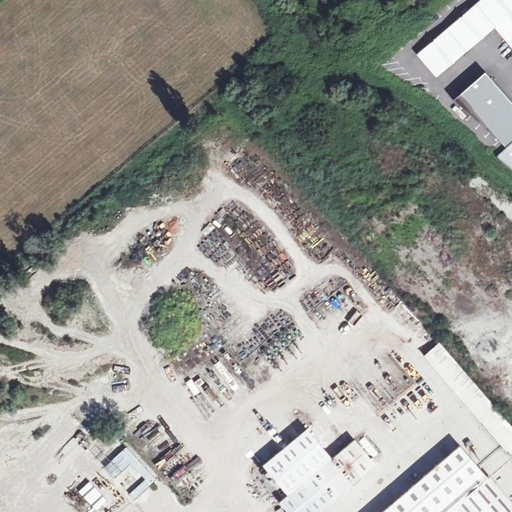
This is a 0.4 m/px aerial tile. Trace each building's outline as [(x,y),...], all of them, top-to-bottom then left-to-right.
[(511,0),(479,0),(416,54),(437,78),(495,28),(511,47),(511,0)] [(511,102),(483,70),(452,97),(508,147),(511,143),(511,102)] [(497,157),(511,169),(511,143),(508,147),(497,157)] [(483,422),(497,410),(438,342),(425,353),(483,422)] [(484,382),(489,378),(480,366),(474,370),(484,382)] [(511,427),(497,410),(483,422),(489,429),(511,456),(511,427)] [(316,511),(371,465),(366,459),(351,441),(276,504),(282,511),(316,511)] [(130,465),(143,480),(128,493),(134,500),(157,481),(127,445),(101,466),(113,479),(130,465)] [(511,511),(511,508),(457,446),(409,489),(382,511),(511,511)] [(370,456),(366,459),(371,465),(375,462),(370,456)] [(374,511),(409,483),(404,478),(363,511),(374,511)] [(90,479),(78,489),(93,510),(106,501),(90,479)]
